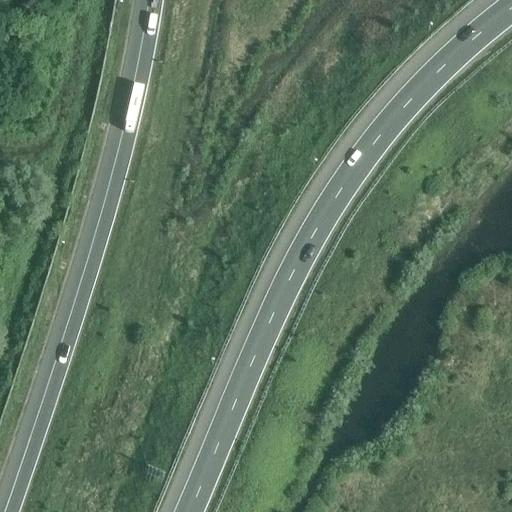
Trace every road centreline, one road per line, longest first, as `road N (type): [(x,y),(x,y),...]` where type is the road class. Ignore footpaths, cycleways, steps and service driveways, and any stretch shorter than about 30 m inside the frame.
road 1 (motorway): [(511,8),(455,53),(350,175),(304,249),(189,511)]
road 2 (motorway): [(154,0),(128,139),(11,511)]
